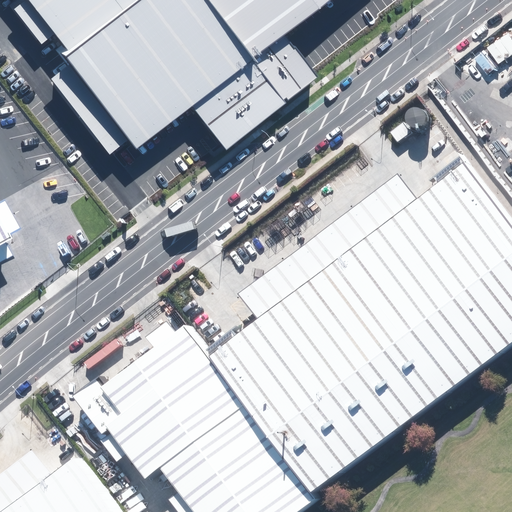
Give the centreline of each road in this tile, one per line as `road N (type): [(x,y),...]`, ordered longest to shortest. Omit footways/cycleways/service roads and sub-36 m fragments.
road 1 (tertiary): [(477,0),(0,376)]
road 2 (unknown): [(201,253),(229,282),(385,178),(388,157),(364,127)]
